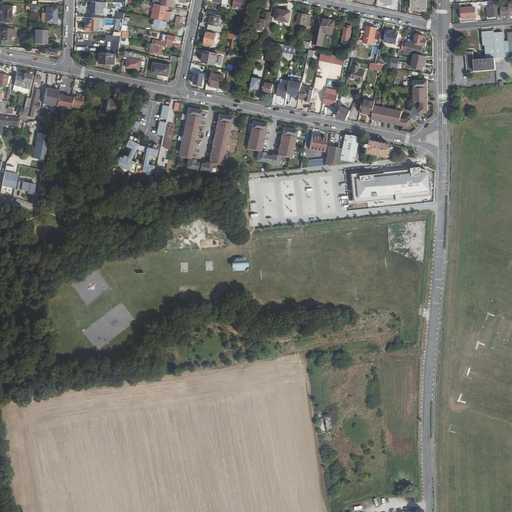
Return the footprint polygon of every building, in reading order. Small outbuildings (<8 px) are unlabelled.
[(249,11),(251,0),(235,0),(234,8),(238,9),(238,7),(242,8),(242,10),(249,11)] [(426,11),(425,0),(411,0),(412,9),(419,9),(419,11),(426,11)] [(103,1),(91,1),(91,5),(92,5),(92,12),(102,12),(103,1)] [(508,7),(500,8),(501,18),(509,17),(509,19),(511,18),(511,3),(508,4),(508,7)] [(156,14),(155,18),(157,18),(163,20),(165,10),(166,10),(167,6),(157,4),(154,14),(156,14)] [(487,8),(488,18),(499,17),(498,4),(490,5),(490,8),(487,8)] [(1,5),(1,21),(11,21),(11,5),(1,5)] [(461,8),(462,20),(476,19),(475,7),(461,8)] [(54,16),(56,16),(57,8),(46,8),(46,21),(54,22),(54,16)] [(275,20),(290,23),(293,11),(278,8),(275,20)] [(300,13),(298,23),(309,26),(311,16),(300,13)] [(209,24),(208,28),(222,31),(223,27),(219,26),(220,17),(211,15),(209,24)] [(100,17),(91,17),(91,22),(90,22),(89,22),(89,24),(86,23),(86,30),(100,30),(100,17)] [(166,28),(167,21),(163,20),(157,18),(155,26),(166,28)] [(266,20),(256,18),(254,28),(264,30),(266,20)] [(320,19),(314,44),(323,46),(325,33),(333,34),(336,22),(320,19)] [(374,38),(376,28),(367,26),(365,36),(374,38)] [(352,29),(351,29),(346,27),(344,27),(342,40),(349,41),(352,29)] [(2,28),(2,40),(12,40),(13,28),(2,28)] [(47,31),(35,30),(34,44),(46,44),(47,31)] [(483,46),(485,45),(486,59),(474,60),(474,52),(466,52),(467,73),(475,72),(490,71),(496,70),(495,58),(510,57),(510,56),(511,55),(511,31),(508,32),(509,41),(504,42),(503,32),(494,33),(494,31),(482,32),(483,46)] [(205,43),(215,45),(217,34),(208,32),(205,43)] [(394,34),(387,32),(384,41),(397,44),(399,33),(395,32),(394,34)] [(167,46),(173,48),(175,37),(164,33),(163,40),(168,41),(168,43),(168,45),(162,44),(163,42),(157,40),(156,44),(163,45),(167,46)] [(405,51),(405,53),(411,55),(412,52),(421,54),(421,55),(415,54),(412,67),(423,70),(426,57),(424,56),(425,50),(423,50),(424,46),(426,46),(428,40),(424,40),(425,36),(416,34),(414,44),(407,42),(407,43),(403,43),(402,50),(405,51)] [(111,53),(116,53),(119,53),(120,48),(121,40),(112,40),(111,53)] [(261,40),(259,47),(272,49),(274,42),(266,41),(261,40)] [(163,45),(156,44),(156,48),(152,47),(152,51),(162,52),(163,45)] [(285,45),(285,51),(297,53),(298,47),(288,45),(285,45)] [(126,50),(124,56),(128,57),(126,67),(140,70),(142,60),(130,57),(132,51),(126,50)] [(203,62),(216,65),(219,53),(205,51),(203,62)] [(111,53),(100,52),(99,63),(115,63),(116,53),(111,53)] [(322,52),(321,59),(333,61),(335,55),(332,54),(322,52)] [(335,55),(333,61),(345,64),(347,57),(335,55)] [(392,58),(391,67),(399,67),(400,58),(392,58)] [(152,72),(169,76),(171,66),(155,62),(152,72)] [(382,71),(383,65),(376,63),(371,62),(370,68),(382,71)] [(355,64),(352,78),(364,80),(366,71),(358,70),(359,65),(355,64)] [(32,75),(24,73),(23,77),(16,75),(14,86),(29,89),(32,75)] [(205,75),(197,73),(195,84),(203,86),(205,75)] [(10,85),(11,77),(0,74),(0,84),(6,85),(6,84),(10,85)] [(224,77),(212,74),(210,86),(222,89),(224,77)] [(253,77),(251,88),(259,90),(262,79),(253,77)] [(410,111),(414,116),(418,121),(419,123),(425,118),(424,117),(430,111),(431,105),(429,105),(430,99),(431,99),(431,96),(424,96),(424,94),(431,94),(431,91),(430,91),(430,84),(431,84),(431,81),(416,80),(416,102),(422,102),(422,106),(423,106),(423,108),(419,111),(416,107),(410,111)] [(291,81),(290,86),(288,95),(300,98),(302,88),(303,83),(291,81)] [(265,82),(263,92),(272,94),(274,84),(265,82)] [(278,84),(275,95),(287,98),(288,95),(290,86),(278,84)] [(300,98),(300,99),(306,100),(312,102),(314,90),(302,88),(300,98)] [(39,91),(33,89),(31,100),(29,110),(28,115),(28,116),(34,117),(39,91)] [(326,94),(324,105),(336,107),(338,96),(326,94)] [(81,109),(83,96),(77,95),(76,97),(74,97),(72,108),(81,109)] [(108,99),(105,111),(114,113),(117,101),(108,99)] [(363,99),(361,111),(373,113),(375,106),(376,101),(363,99)] [(6,101),(4,113),(12,114),(13,108),(9,107),(10,102),(6,101)] [(140,106),(138,111),(144,114),(147,108),(141,105),(140,106)] [(169,106),(162,105),(160,118),(166,119),(169,106)] [(337,116),(346,120),(351,110),(341,106),(337,116)] [(375,121),(375,122),(378,122),(379,116),(381,116),(380,122),(383,123),(383,122),(389,123),(389,124),(392,125),(393,119),(395,119),(393,125),(397,126),(397,125),(403,126),(403,127),(409,128),(416,123),(412,117),(411,118),(408,121),(406,121),(406,119),(402,119),(404,112),(375,106),(373,113),(372,120),(375,121)] [(198,170),(198,169),(199,163),(196,162),(196,160),(195,160),(193,159),(192,159),(193,156),(194,156),(194,153),(188,152),(189,150),(195,151),(195,149),(194,148),(195,142),(196,142),(197,140),(191,139),(191,137),(197,138),(198,135),(197,135),(198,128),(199,129),(200,126),(194,125),(194,123),(200,124),(201,121),(200,121),(201,114),(202,114),(203,111),(189,108),(179,157),(189,159),(187,168),(198,170)] [(21,122),(23,121),(19,120),(19,119),(0,115),(0,137),(1,137),(4,124),(12,126),(13,125),(20,126),(21,122)] [(219,115),(219,117),(220,117),(218,125),(217,125),(217,128),(223,129),(223,130),(216,129),(216,132),(217,132),(215,139),(214,139),(214,141),(220,142),(220,144),(213,143),(213,146),(214,146),(213,152),(212,152),(210,160),(211,160),(210,163),(209,163),(206,163),(206,164),(202,164),(201,169),(201,171),(211,173),(213,164),(223,166),(233,117),(219,115)] [(41,116),(40,121),(38,133),(50,135),(53,119),(53,118),(41,116)] [(134,120),(131,126),(137,129),(140,123),(134,120)] [(166,122),(159,121),(156,134),(163,135),(166,122)] [(297,131),(284,128),(284,131),(282,131),(282,134),(288,135),(288,137),(282,136),(281,139),(282,139),(281,145),(280,145),(279,148),(285,149),(285,151),(279,149),(278,152),(279,152),(279,156),(278,155),(277,156),(273,155),(272,157),(265,155),(266,153),(261,152),(260,152),(261,149),(262,149),(262,146),(256,145),(256,143),(263,144),(263,141),(262,141),(263,135),(264,135),(265,132),(259,131),(259,129),(265,131),(266,128),(265,128),(266,124),(253,121),(247,149),(258,152),(257,161),(278,165),(280,156),(291,159),(297,131)] [(170,149),(174,128),(169,127),(166,137),(167,137),(165,148),(170,149)] [(50,135),(38,133),(33,157),(45,159),(50,135)] [(309,150),(323,152),(326,138),(312,135),(309,150)] [(340,160),(353,163),(354,160),(357,161),(359,151),(356,150),(359,138),(345,135),(340,160)] [(151,156),(156,157),(158,146),(148,144),(148,148),(145,147),(142,166),(136,165),(129,161),(136,147),(137,145),(135,144),(137,140),(129,136),(123,146),(127,148),(128,151),(125,157),(122,155),(120,158),(118,156),(114,164),(131,173),(134,174),(135,172),(140,174),(141,172),(144,173),(143,175),(149,176),(150,172),(153,172),(154,166),(147,164),(148,158),(151,156)] [(388,146),(389,144),(366,139),(366,142),(361,141),(360,146),(365,147),(363,153),(375,156),(375,159),(377,159),(378,157),(385,158),(386,156),(388,146)] [(341,148),(328,146),(327,150),(326,159),(325,164),(338,163),(341,148)] [(163,181),(165,170),(157,168),(155,180),(163,181)] [(17,173),(4,170),(1,185),(14,188),(17,173)] [(379,174),(354,177),(357,198),(368,197),(368,199),(378,198),(378,196),(380,195),(382,195),(381,190),(383,190),(383,186),(381,186),(380,183),(379,183),(378,181),(380,181),(379,177),(378,177),(378,175),(379,175),(379,174)] [(35,184),(19,181),(17,191),(33,194),(35,184)] [(194,229),(193,227),(189,229),(194,236),(201,231),(198,226),(194,229)] [(249,262),(245,262),(245,258),(235,258),(235,263),(233,263),(233,271),(249,271),(249,262)]
